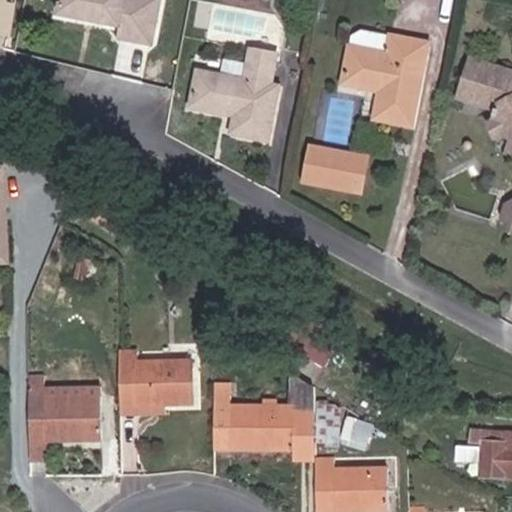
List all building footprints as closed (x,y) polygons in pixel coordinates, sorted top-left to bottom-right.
[(153,44),(160,0),(65,0),(63,14),(123,26),(121,38),(153,44)] [(354,34),(352,44),(388,50),(391,33),(363,27),(354,34)] [(379,89),(376,116),(415,124),(431,40),(391,33),(388,50),(352,44),(344,84),(379,89)] [(278,53),(253,48),(250,64),(247,79),(224,74),(200,69),(193,106),(234,114),(231,133),(271,141),(282,84),(272,82),(278,53)] [(511,68),(469,55),(457,96),(494,107),(494,118),(503,137),(511,139),(509,154),(511,154),(511,68)] [(247,79),(250,64),(227,59),(224,74),(247,79)] [(367,155),(309,147),(308,154),(366,163),(367,155)] [(362,190),(366,163),(308,154),(304,181),(362,190)] [(3,219),(2,206),(7,206),(5,167),(0,166),(0,244),(9,244),(8,219),(3,219)] [(0,258),(10,258),(9,244),(0,244),(0,258)] [(327,367),(344,338),(299,310),(284,334),(311,351),(309,355),(327,367)] [(195,405),(194,361),(139,362),(138,351),(120,352),(121,406),(167,405),(195,405)] [(419,384),(399,372),(392,383),(412,395),(419,384)] [(316,459),(315,387),(292,373),(293,406),(294,449),(294,460),(316,459)] [(102,441),(102,398),(45,399),(45,389),(45,377),(29,377),(31,435),(46,434),(46,442),(48,442),(102,441)] [(294,449),(293,406),(231,405),(231,384),(214,384),(214,450),(294,449)] [(102,398),(101,388),(45,389),(45,399),(102,398)] [(167,414),(167,405),(121,406),(122,415),(167,414)] [(511,478),(511,432),(472,430),(471,442),(483,443),(483,447),(455,445),(454,460),(482,462),(481,476),(511,478)] [(49,462),(48,442),(46,442),(46,434),(31,435),(31,462),(49,462)] [(389,511),(389,468),(336,469),(336,459),(316,459),(317,511),(389,511)]
